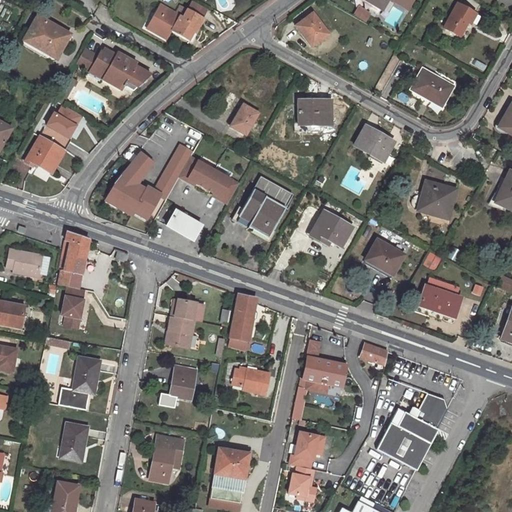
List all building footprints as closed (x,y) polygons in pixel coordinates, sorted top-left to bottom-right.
[(387,0),(397,0),(409,6),(412,0),(364,0),(365,0),(363,3),(380,13),(387,0)] [(388,0),(407,10),(409,6),(397,0),(388,0)] [(189,2),(185,8),(199,16),(203,9),(189,2)] [(457,4),(444,28),(460,37),(467,23),(470,24),(476,14),(457,4)] [(153,29),(165,8),(160,5),(146,30),(166,41),(168,37),(153,29)] [(193,37),(203,19),(199,16),(185,8),(184,8),(183,9),(180,7),(175,14),(165,8),(153,29),(168,37),(171,32),(186,41),(190,35),(193,37)] [(301,34),(312,47),(328,35),(312,14),(297,25),(303,33),(301,34)] [(52,57),(59,45),(63,47),(69,35),(36,17),(29,31),(26,37),(23,41),(28,43),(52,57)] [(295,27),(300,34),(301,34),(303,33),(297,25),(295,27)] [(25,48),(49,62),(52,57),(28,43),(25,48)] [(56,60),(63,47),(59,45),(52,57),(56,60)] [(84,49),(75,65),(82,69),(86,61),(89,60),(94,62),(97,56),(84,49)] [(100,52),(97,56),(94,62),(89,60),(86,61),(82,69),(88,72),(92,66),(105,73),(101,80),(121,91),(124,87),(124,88),(125,87),(127,82),(137,87),(137,88),(150,74),(134,66),(136,63),(115,52),(114,54),(107,51),(105,55),(101,52),(100,52)] [(92,66),(88,72),(88,73),(101,80),(105,73),(92,66)] [(410,90),(426,99),(428,97),(431,99),(431,100),(442,107),(453,87),(421,69),(410,90)] [(69,77),(66,82),(72,86),(75,81),(69,77)] [(66,82),(60,93),(67,96),(72,86),(66,82)] [(133,91),(137,87),(127,82),(125,87),(133,91)] [(60,93),(57,98),(64,102),(67,96),(60,93)] [(228,97),(221,107),(226,111),(233,100),(228,97)] [(297,101),(297,125),(300,125),(300,132),(320,132),(320,126),(330,126),(330,101),(297,101)] [(506,121),(511,110),(511,103),(511,104),(502,120),(506,121)] [(245,137),(258,114),(243,106),(238,114),(241,115),(233,130),(245,137)] [(511,110),(506,121),(502,120),(498,128),(511,135),(511,110)] [(238,114),(230,128),(233,130),(241,115),(238,114)] [(0,123),(0,149),(11,129),(0,123)] [(46,126),(24,164),(32,168),(34,165),(38,168),(51,175),(71,140),(46,126)] [(354,147),(383,163),(393,144),(365,128),(354,147)] [(188,179),(205,189),(215,171),(198,162),(188,179)] [(215,171),(205,189),(222,198),(232,181),(215,171)] [(511,212),(511,173),(509,172),(494,204),(511,212)] [(268,239),(292,195),(260,177),(241,210),(238,209),(235,214),(250,223),(247,227),(268,239)] [(417,211),(448,220),(456,190),(425,182),(421,195),(418,195),(416,196),(413,198),(412,201),(411,204),(412,206),(413,208),(416,210),(417,211)] [(166,226),(192,241),(201,227),(185,217),(181,215),(174,211),(166,226)] [(322,239),(329,243),(340,249),(352,228),(323,212),(309,236),(321,243),(322,239)] [(231,220),(246,229),(247,227),(250,223),(235,214),(231,220)] [(67,251),(63,271),(81,275),(86,250),(86,249),(88,240),(67,233),(63,250),(67,251)] [(99,253),(99,244),(88,240),(86,249),(99,253)] [(403,257),(376,242),(365,261),(392,276),(403,257)] [(14,270),(48,276),(51,258),(10,249),(6,268),(14,270)] [(115,259),(126,263),(129,254),(118,250),(115,259)] [(364,264),(390,279),(392,276),(365,261),(364,264)] [(13,273),(47,280),(48,276),(14,270),(13,273)] [(55,285),(78,290),(81,275),(63,271),(58,270),(55,285)] [(426,288),(455,298),(458,289),(428,279),(426,288)] [(418,307),(443,315),(455,298),(426,288),(424,287),(418,307)] [(248,341),(252,319),(253,313),(255,304),(256,299),(237,295),(229,338),(234,339),(247,341),(248,341)] [(62,296),(55,326),(75,331),(81,300),(62,296)] [(204,305),(177,300),(174,318),(193,322),(201,323),(204,305)] [(0,325),(21,329),(26,307),(4,303),(4,306),(0,305),(0,325)] [(443,315),(418,307),(415,306),(413,313),(439,321),(443,315)] [(222,311),(221,323),(228,324),(230,313),(222,311)] [(188,349),(193,322),(174,318),(170,317),(167,330),(171,331),(168,345),(188,349)] [(247,341),(234,339),(233,347),(245,349),(247,341)] [(310,341),(307,358),(318,360),(321,343),(310,341)] [(359,357),(385,367),(388,354),(364,345),(359,357)] [(17,350),(0,347),(0,369),(12,372),(17,350)] [(78,357),(70,397),(90,401),(91,395),(94,380),(96,380),(100,361),(78,357)] [(327,385),(341,388),(346,366),(318,360),(307,358),(302,380),(327,385)] [(172,375),(169,396),(191,400),(196,371),(175,367),(174,376),(172,375)] [(269,374),(245,369),(245,373),(238,372),(233,370),(230,385),(241,387),(241,391),(265,396),(269,374)] [(327,385),(302,380),(300,380),(293,415),(300,417),(305,391),(325,395),(327,385)] [(436,429),(434,429),(440,418),(445,408),(442,399),(424,393),(416,410),(412,418),(407,415),(395,409),(374,450),(415,471),(423,454),(436,429)] [(32,406),(29,421),(38,423),(41,408),(32,406)] [(416,410),(411,408),(407,415),(412,418),(416,410)] [(66,424),(59,458),(79,462),(82,447),(84,447),(88,428),(66,424)] [(290,443),(307,446),(308,437),(292,434),(290,443)] [(157,437),(149,481),(168,484),(171,468),(174,450),(181,452),(183,441),(157,437)] [(235,511),(238,511),(248,454),(218,449),(208,507),(235,511)] [(178,469),(181,452),(174,450),(171,468),(178,469)] [(313,503),(316,489),(306,486),(308,478),(287,473),(281,496),(313,503)] [(71,511),(72,508),(74,508),(78,486),(57,482),(52,505),(42,504),(40,511),(71,511)] [(152,511),(154,504),(134,500),(132,511),(152,511)] [(374,511),(356,503),(351,511),(374,511)]
